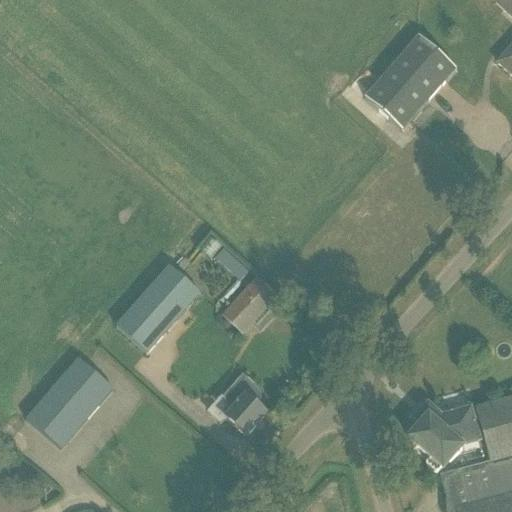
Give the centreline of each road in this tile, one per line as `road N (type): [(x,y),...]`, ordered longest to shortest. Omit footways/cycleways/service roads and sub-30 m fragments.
road 1 (unclassified): [(338,399),(511,204)]
road 2 (unclassified): [(237,511),(338,399)]
road 3 (unclassified): [(385,511),(368,442),(338,399)]
